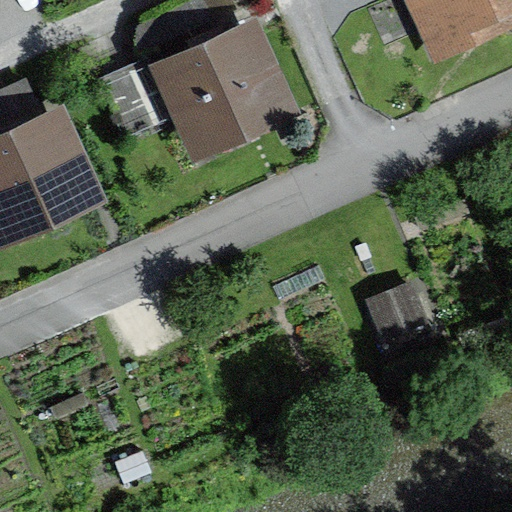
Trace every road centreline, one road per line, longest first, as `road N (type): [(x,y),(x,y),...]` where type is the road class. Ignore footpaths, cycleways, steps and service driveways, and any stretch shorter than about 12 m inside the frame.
road 1 (residential): [(368,165),(0,332)]
road 2 (residential): [(368,165),(293,0)]
road 3 (residential): [(511,99),(368,165)]
road 4 (residential): [(133,0),(0,59)]
